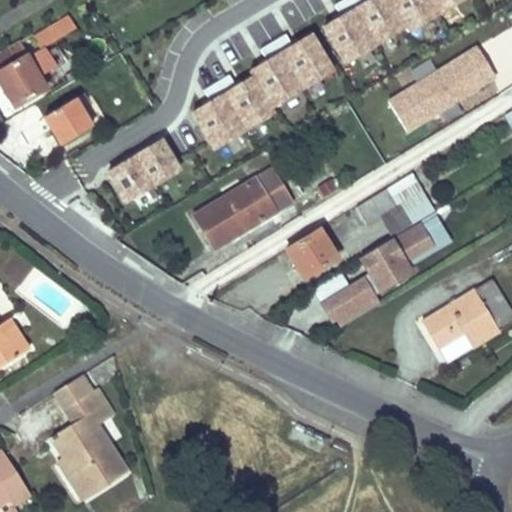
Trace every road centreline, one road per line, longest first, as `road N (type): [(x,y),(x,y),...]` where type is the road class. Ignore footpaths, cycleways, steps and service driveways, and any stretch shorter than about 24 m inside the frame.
road 1 (residential): [(24,206),(173,309),(458,446)]
road 2 (residential): [(24,206),(167,111),(204,31),(258,0)]
